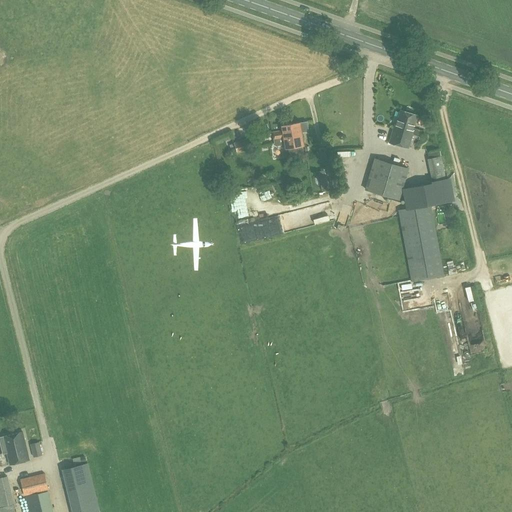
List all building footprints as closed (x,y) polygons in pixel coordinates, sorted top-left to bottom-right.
[(422,131),(414,128),(418,115),(400,110),(396,125),(394,124),(389,143),(409,148),(413,135),(420,137),(422,131)] [(307,122),(294,124),(295,135),(297,135),(298,137),(303,136),(302,133),(308,132),(307,122)] [(295,135),(294,124),(281,126),(282,131),(278,132),(279,134),(277,134),(277,139),(275,139),(276,146),(283,145),(284,148),(288,148),(289,153),(291,154),(292,154),(299,153),(302,150),(301,146),(304,145),(303,136),(298,137),(297,135),(295,135)] [(231,135),(214,140),(216,145),(223,143),(222,142),(232,139),(231,135)] [(234,143),(237,153),(255,147),(251,137),(234,143)] [(318,149),(320,162),(327,161),(325,148),(318,149)] [(427,153),(428,159),(441,156),(440,150),(427,153)] [(441,156),(428,159),(427,159),(432,183),(446,180),(441,156)] [(400,199),(408,169),(373,159),(364,189),(400,199)] [(403,190),(407,210),(398,211),(411,281),(444,275),(431,204),(438,203),(452,200),(448,180),(446,180),(432,183),(432,184),(403,190)] [(258,184),(249,189),(252,196),(262,192),(258,184)] [(225,192),(227,198),(237,194),(235,189),(225,192)] [(308,219),(305,205),(277,211),(281,226),(308,219)] [(240,242),(279,232),(276,217),(236,227),(240,242)] [(415,295),(414,287),(400,289),(401,296),(415,295)] [(401,305),(421,304),(421,296),(414,296),(414,297),(401,298),(401,305)] [(23,433),(0,437),(0,442),(3,454),(7,453),(9,465),(29,461),(23,433)] [(43,455),(39,443),(30,445),(33,458),(43,455)] [(74,511),(98,511),(99,511),(87,463),(82,465),(64,469),(74,511)] [(25,496),(48,491),(49,490),(44,474),(20,480),(24,496),(25,496)] [(0,507),(13,504),(7,477),(0,478),(0,507)] [(53,511),(48,491),(25,496),(29,511),(53,511)]
